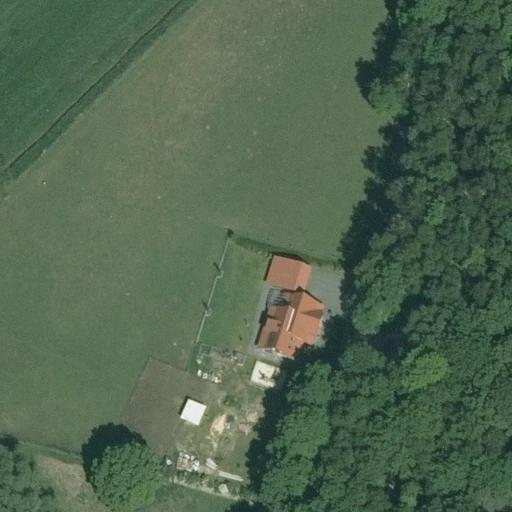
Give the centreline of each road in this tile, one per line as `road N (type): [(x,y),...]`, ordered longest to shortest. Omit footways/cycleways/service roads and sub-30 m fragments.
road 1 (unclassified): [(485,0),(451,76),(319,511)]
road 2 (track): [(419,511),(511,379)]
